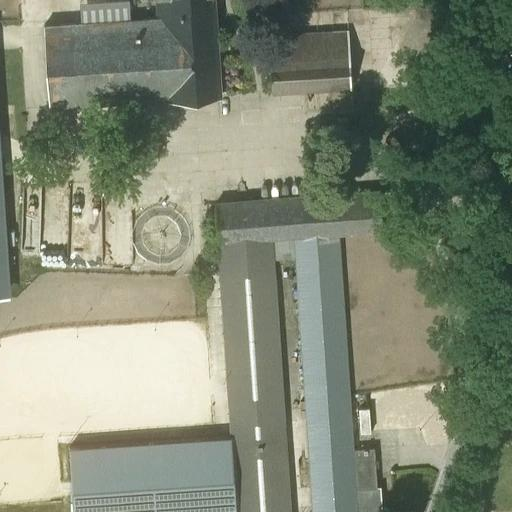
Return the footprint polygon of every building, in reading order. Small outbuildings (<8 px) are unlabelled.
[(101,0),(80,1),(81,22),(131,19),(129,0),(101,0)] [(214,0),(158,0),(159,17),(165,99),(220,95),(214,0)] [(81,22),(45,24),(50,106),(165,99),(159,17),(131,19),(81,22)] [(349,31),(269,36),(272,92),(352,87),(349,31)] [(380,191),(216,203),(219,241),(272,237),(338,232),(383,229),(380,191)] [(338,232),(295,236),(297,257),(313,511),(356,511),(352,449),(338,232)] [(295,236),(272,237),(273,259),(297,257),(295,236)] [(272,237),(219,241),(232,436),(236,511),(290,511),(273,259),(272,237)] [(236,511),(232,436),(69,447),(73,511),(236,511)] [(374,447),(352,449),(356,511),(382,511),(380,486),(377,486),(374,447)]
